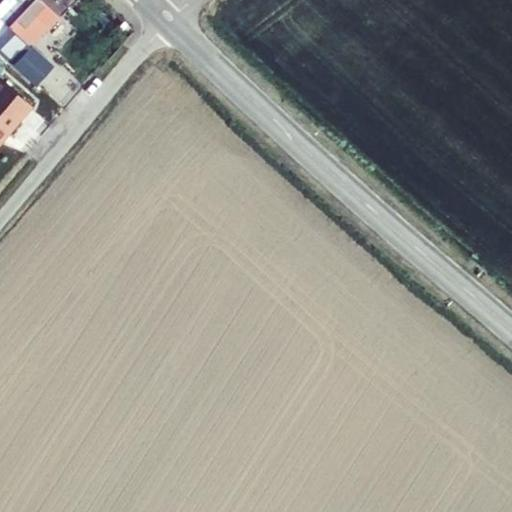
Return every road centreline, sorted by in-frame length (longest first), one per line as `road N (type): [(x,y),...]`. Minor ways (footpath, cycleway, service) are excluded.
road 1 (tertiary): [(168,24),(511,330)]
road 2 (unclassified): [(0,219),(168,24)]
